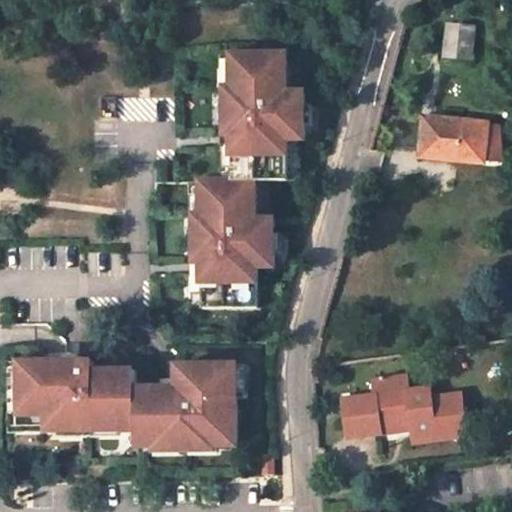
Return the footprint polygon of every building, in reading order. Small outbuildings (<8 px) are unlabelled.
[(469,54),(471,31),(450,29),(448,52),(469,54)] [(203,309),(256,309),(256,271),(273,271),(272,224),(255,224),(255,183),(282,183),(282,145),(306,145),(305,98),(283,98),(283,57),(230,58),(232,92),(226,92),(227,138),(233,137),(233,150),(233,183),(202,184),(203,216),(195,216),(196,264),(202,264),(202,276),(203,309)] [(457,161),(484,163),(487,125),(425,120),(422,152),(457,154),(457,161)] [(502,127),(487,125),(484,163),(499,164),(502,127)] [(227,138),(218,138),(218,150),(233,150),(233,137),(227,138)] [(422,152),(421,158),(457,161),(457,154),(422,152)] [(196,264),(187,264),(187,276),(202,276),(202,264),(196,264)] [(166,367),(167,389),(138,389),(138,372),(96,373),(96,364),(21,365),(22,395),(14,395),(15,434),(61,433),(61,428),(121,427),(121,432),(138,432),(138,450),(155,450),(155,445),(215,444),(238,444),(237,367),(166,367)] [(344,400),(350,439),(382,435),(381,426),(398,424),(399,433),(413,431),(414,446),(467,437),(462,394),(431,398),(430,388),(408,391),(406,377),(373,381),(374,396),(344,400)] [(381,426),(382,435),(399,433),(398,424),(381,426)] [(121,427),(61,428),(61,433),(61,440),(121,440),(121,432),(121,427)] [(215,457),(215,444),(155,445),(155,450),(155,457),(215,457)] [(273,455),(263,455),(263,474),(273,474),(273,455)]
